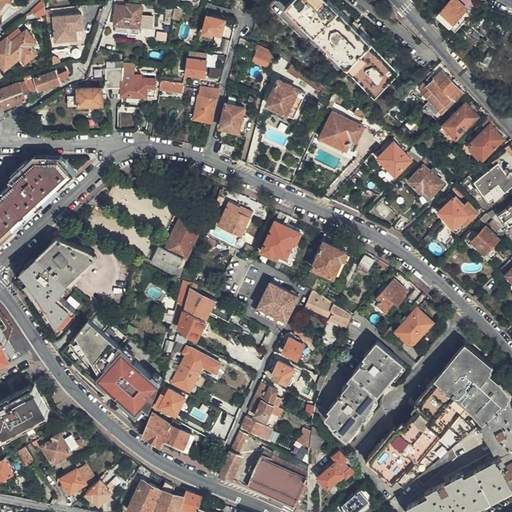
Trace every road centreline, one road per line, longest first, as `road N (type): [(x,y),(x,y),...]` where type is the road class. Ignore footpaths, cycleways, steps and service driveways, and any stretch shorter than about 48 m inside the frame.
road 1 (residential): [(131,144),(258,180),(411,259),(471,313),(511,367)]
road 2 (tertiary): [(273,511),(138,447),(79,395),(0,290)]
road 3 (residential): [(131,144),(0,264)]
road 4 (residential): [(511,127),(394,0)]
road 5 (residential): [(1,142),(131,144)]
